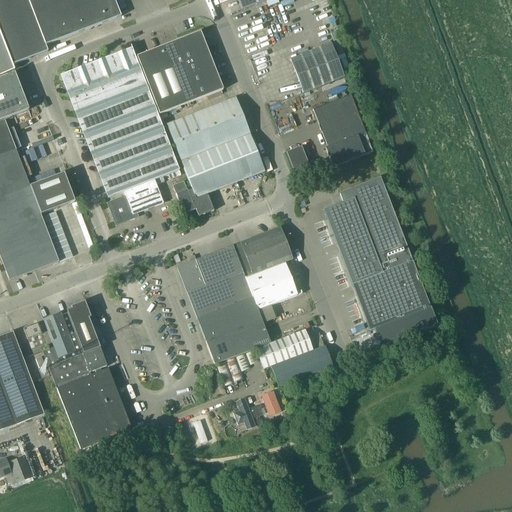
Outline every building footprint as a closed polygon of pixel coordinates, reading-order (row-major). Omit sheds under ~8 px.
[(45,46),(35,18),(27,0),(0,0),(0,33),(12,66),(48,52),(45,46)] [(27,0),(35,18),(82,0),(27,0)] [(121,17),(114,0),(82,0),(35,18),(45,46),(121,17)] [(268,0),(237,0),(242,10),(268,0)] [(137,57),(160,115),(223,90),(200,32),(137,57)] [(0,76),(14,71),(12,66),(0,33),(0,76)] [(303,94),(344,78),(331,44),(290,60),(303,94)] [(74,77),(68,80),(106,177),(113,196),(113,197),(124,193),(155,181),(157,186),(165,183),(163,178),(168,176),(170,181),(181,176),(179,171),(134,54),(74,77)] [(0,121),(28,110),(15,74),(0,79),(0,121)] [(333,168),(373,152),(351,96),(313,110),(327,148),(325,148),(333,168)] [(181,162),(250,135),(236,98),(167,125),(181,162)] [(5,121),(0,123),(0,257),(9,281),(59,262),(41,216),(75,203),(64,174),(30,187),(5,121)] [(250,135),(181,162),(192,190),(188,192),(199,217),(214,211),(207,195),(265,172),(250,135)] [(301,148),(287,153),(297,181),(312,175),(301,148)] [(343,203),(323,210),(369,332),(374,330),(381,349),(437,327),(380,178),(339,194),(343,203)] [(126,196),(107,204),(116,227),(135,219),(134,215),(164,204),(162,201),(166,199),(163,193),(160,195),(157,186),(155,181),(124,193),(126,196)] [(173,186),(176,195),(187,191),(184,182),(173,186)] [(187,191),(176,195),(184,215),(195,211),(187,191)] [(93,247),(76,203),(72,204),(89,249),(93,247)] [(56,212),(43,217),(60,262),(73,257),(60,224),(56,212)] [(280,228),(233,246),(243,273),(245,279),(284,264),(292,261),(280,228)] [(187,294),(243,273),(233,246),(177,268),(187,294)] [(284,264),(245,279),(253,299),(258,311),(297,296),(284,264)] [(187,294),(197,320),(253,299),(245,279),(243,273),(187,294)] [(253,299),(197,320),(206,343),(262,321),(258,311),(253,299)] [(70,307),(72,311),(68,312),(76,334),(76,335),(79,343),(95,337),(88,319),(91,318),(84,302),(70,307)] [(44,321),(54,348),(58,358),(75,352),(69,337),(76,335),(67,314),(61,316),(61,315),(44,321)] [(214,366),(271,344),(262,321),(206,343),(214,366)] [(28,340),(42,334),(38,323),(24,329),(28,340)] [(305,331),(256,350),(264,370),(312,351),(305,331)] [(0,432),(44,416),(32,382),(13,333),(0,337),(0,432)] [(60,364),(100,349),(95,336),(95,337),(79,343),(76,335),(69,337),(75,352),(58,358),(54,348),(53,348),(60,364)] [(294,359),(271,368),(271,369),(278,385),(279,388),(322,371),(333,367),(330,361),(325,346),(314,351),(294,359)] [(60,364),(53,348),(42,352),(56,386),(107,367),(100,349),(60,364)] [(256,352),(246,356),(250,367),(260,363),(256,352)] [(245,356),(236,359),(242,373),(251,370),(245,356)] [(42,358),(36,360),(39,369),(45,367),(42,358)] [(236,359),(226,363),(234,384),(243,380),(236,359)] [(225,363),(215,367),(223,388),(233,384),(225,363)] [(81,451),(132,431),(108,369),(57,389),(81,451)] [(250,395),(263,426),(290,416),(279,388),(278,385),(250,395)] [(236,437),(263,426),(250,395),(224,406),(236,437)] [(236,437),(224,406),(204,414),(215,444),(236,437)] [(12,474),(11,474),(6,476),(10,486),(32,478),(24,457),(9,463),(12,474)] [(0,478),(6,476),(11,474),(6,460),(0,461),(0,478)]
